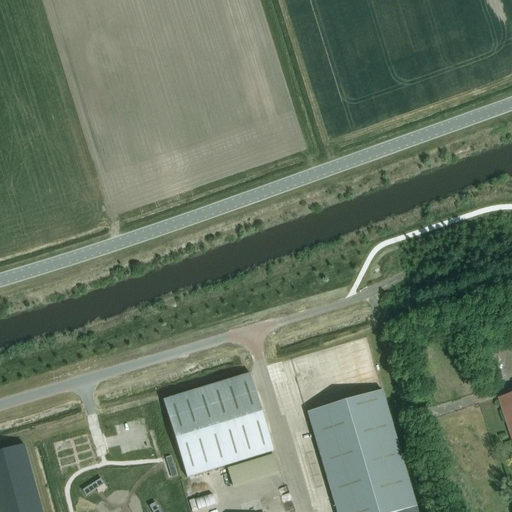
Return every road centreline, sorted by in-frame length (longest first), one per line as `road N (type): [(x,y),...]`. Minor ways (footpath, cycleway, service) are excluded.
road 1 (unclassified): [(511,103),(0,279)]
road 2 (unclassified): [(0,404),(250,331)]
road 3 (track): [(372,291),(410,407),(437,412),(497,390)]
road 4 (unclassified): [(308,511),(250,331)]
road 5 (unclassified): [(250,331),(404,275)]
